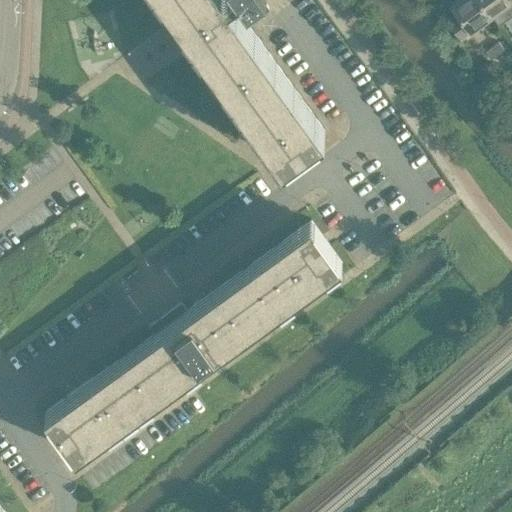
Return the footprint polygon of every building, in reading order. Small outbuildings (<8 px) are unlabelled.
[(168,0),(283,158),(324,128),(248,23),(269,8),(263,0),(168,0)] [(491,14),(480,0),(453,0),(450,2),(458,13),(449,20),(460,36),(491,14)] [(511,13),(511,0),(480,0),(491,14),(498,24),(511,13)] [(484,50),(490,58),(504,48),(498,40),(484,50)] [(45,410),(76,452),(341,260),(311,217),(187,307),(182,300),(174,306),(150,324),(155,331),(45,410)]
